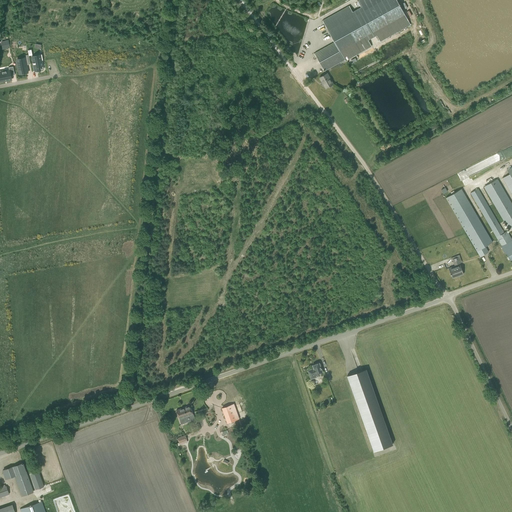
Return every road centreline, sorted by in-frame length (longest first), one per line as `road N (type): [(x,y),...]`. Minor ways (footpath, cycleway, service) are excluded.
road 1 (unclassified): [(0,452),(446,295)]
road 2 (track): [(128,407),(175,0)]
road 3 (unclassified): [(446,295),(352,148),(236,0)]
road 4 (unclassified): [(511,429),(446,295)]
